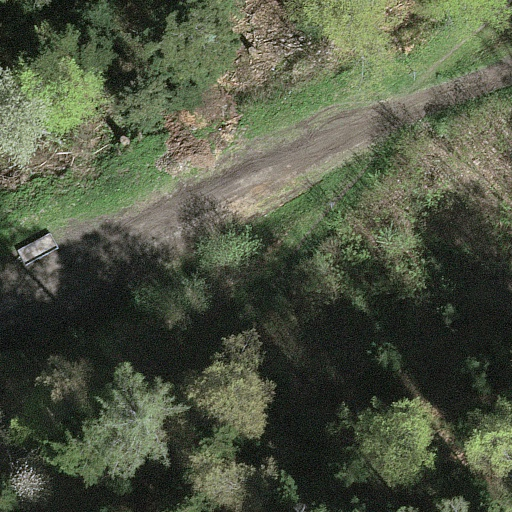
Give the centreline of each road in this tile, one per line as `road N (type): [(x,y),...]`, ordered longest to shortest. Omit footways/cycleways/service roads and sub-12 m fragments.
road 1 (track): [(403,126),(286,164),(0,306)]
road 2 (track): [(480,0),(427,51),(403,126)]
